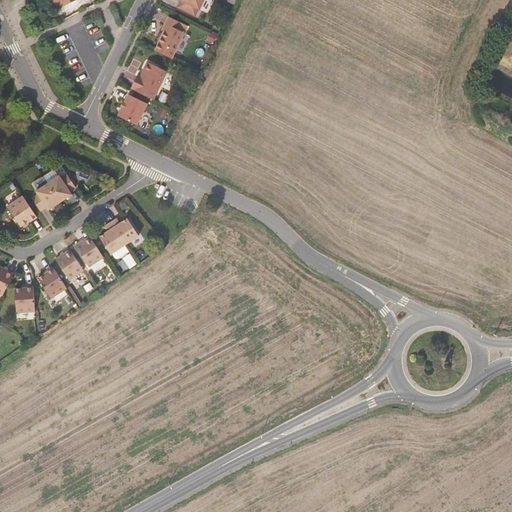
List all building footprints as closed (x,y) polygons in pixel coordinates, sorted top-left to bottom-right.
[(180,0),(181,0),(178,7),(196,16),(199,9),(200,9),(204,0),(180,0)] [(168,25),(165,31),(156,50),(172,58),(185,31),(180,29),(183,23),(169,16),(165,23),(168,25)] [(131,88),(154,99),(168,71),(148,62),(141,76),(138,74),(131,88)] [(125,102),(122,108),(119,116),(137,125),(147,103),(129,94),(125,102)] [(48,183),(60,202),(73,194),(71,191),(76,187),(68,175),(62,178),(60,175),(48,183)] [(48,210),(60,202),(48,183),(35,192),(38,195),(32,198),(41,211),(46,207),(48,210)] [(31,222),(37,217),(23,196),(8,206),(21,226),(30,220),(31,222)] [(111,223),(125,245),(140,235),(128,218),(120,223),(117,218),(111,223)] [(113,253),(125,245),(111,223),(105,227),(108,232),(100,237),(111,254),(113,253)] [(89,267),(104,257),(90,236),(76,246),(89,267)] [(130,251),(125,245),(113,253),(116,257),(119,258),(130,251)] [(69,280),(84,270),(70,249),(55,259),(69,280)] [(0,271),(12,278),(14,273),(0,266),(0,271)] [(51,298),(67,288),(53,267),(47,271),(47,272),(44,274),(38,278),(51,298)] [(0,293),(3,295),(12,278),(0,271),(0,293)] [(17,313),(35,311),(34,286),(28,286),(26,286),(26,288),(22,288),(15,288),(17,313)]
